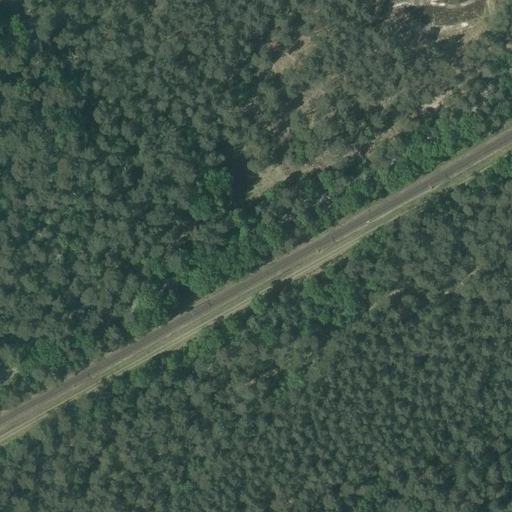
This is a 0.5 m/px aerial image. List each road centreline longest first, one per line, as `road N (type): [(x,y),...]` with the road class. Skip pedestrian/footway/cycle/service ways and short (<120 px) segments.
road 1 (unclassified): [(0,380),(439,133),(511,71)]
road 2 (track): [(0,435),(511,150)]
